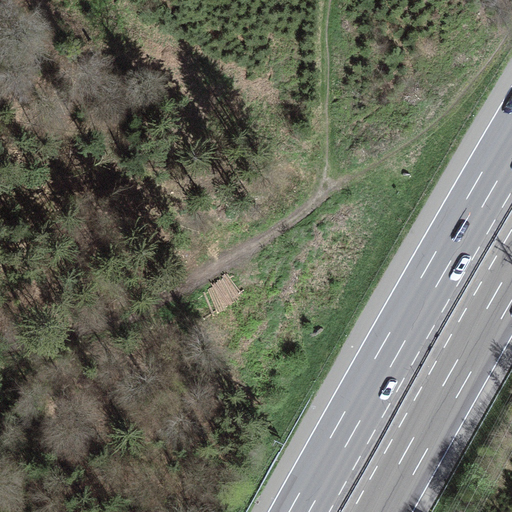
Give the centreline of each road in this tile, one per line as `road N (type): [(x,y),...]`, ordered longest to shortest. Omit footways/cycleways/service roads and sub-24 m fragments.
road 1 (motorway): [(511,140),(299,511)]
road 2 (track): [(0,340),(134,308),(322,151)]
road 3 (motorway): [(382,511),(511,283)]
road 4 (track): [(317,0),(322,151)]
